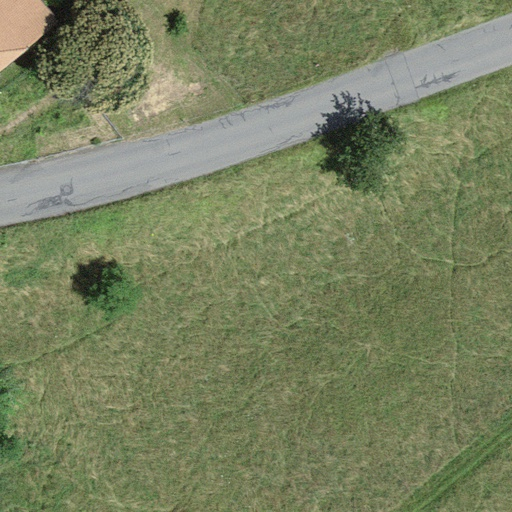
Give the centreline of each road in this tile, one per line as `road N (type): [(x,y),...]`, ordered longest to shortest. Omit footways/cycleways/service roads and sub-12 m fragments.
road 1 (unclassified): [(511,40),(101,183),(0,200)]
road 2 (track): [(511,423),(410,511)]
